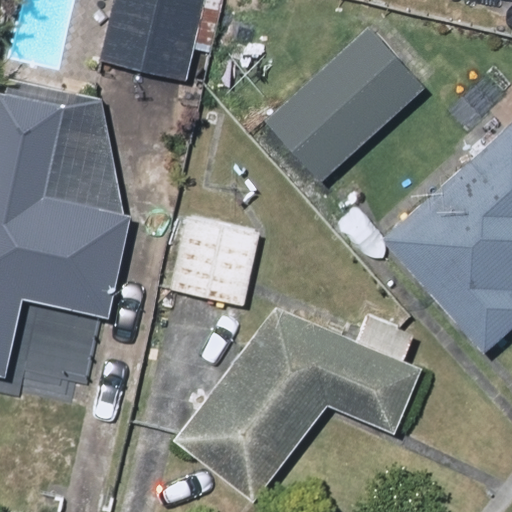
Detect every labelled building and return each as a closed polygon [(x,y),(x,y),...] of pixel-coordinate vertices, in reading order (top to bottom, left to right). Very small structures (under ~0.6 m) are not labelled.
[(205,0),(115,0),(100,65),(186,85),(205,0)] [(423,89),(368,24),(260,116),(315,181),(423,89)] [(105,107),(0,80),(0,379),(3,380),(22,301),(104,321),(130,216),(105,107)] [(511,116),(378,237),(481,352),(511,324),(511,116)] [(255,230),(180,213),(162,294),(238,310),(255,230)] [(346,338),(270,311),(171,437),(251,500),(324,407),(390,431),(415,363),(402,358),(412,330),(356,310),(346,338)]
